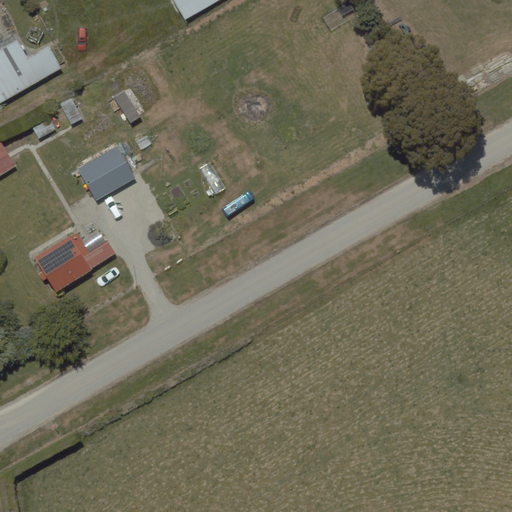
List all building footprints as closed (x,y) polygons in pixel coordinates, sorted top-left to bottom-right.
[(170,0),(184,25),(228,0),(170,0)] [(0,108),(65,70),(50,45),(31,56),(18,34),(0,44),(0,108)] [(0,143),(0,182),(19,168),(0,143)] [(139,181),(118,149),(77,175),(98,208),(139,181)] [(35,260),(56,300),(95,280),(91,273),(117,259),(106,238),(87,248),(80,235),(35,260)]
